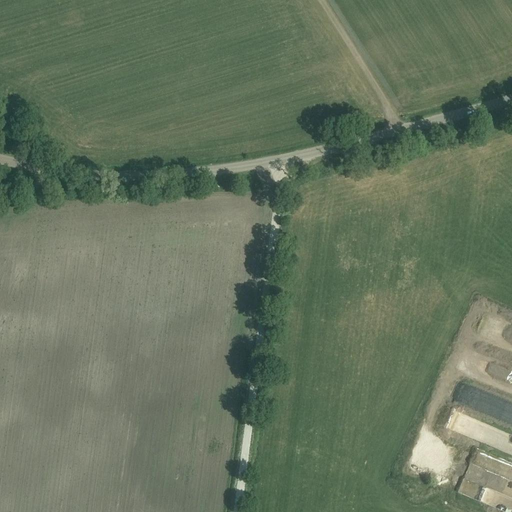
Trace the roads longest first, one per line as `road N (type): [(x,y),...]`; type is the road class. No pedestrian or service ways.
road 1 (tertiary): [(0,161),(102,175),(224,169),(511,97)]
road 2 (track): [(403,129),(319,0)]
